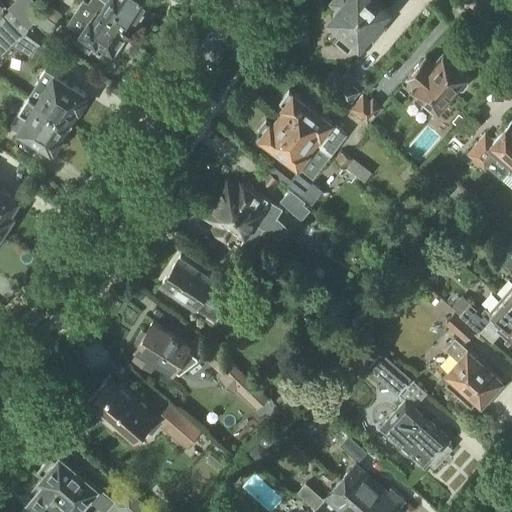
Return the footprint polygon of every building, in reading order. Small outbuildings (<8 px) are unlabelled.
[(13,0),(9,5),(11,7),(29,25),(30,26),(32,22),(34,24),(41,13),(39,11),(26,0),(13,0)] [(135,21),(136,19),(148,0),(104,0),(106,1),(106,2),(135,21)] [(387,9),(376,0),(333,0),(332,2),(338,8),(330,18),(343,29),(335,39),(348,50),(356,40),(359,43),(367,33),(373,38),(384,24),(379,19),(387,9)] [(79,16),(79,17),(88,23),(81,33),(83,35),(78,43),(89,50),(95,42),(113,54),(135,21),(106,2),(100,12),(96,10),(93,15),(84,9),(79,16)] [(0,18),(0,53),(1,54),(29,25),(11,7),(0,18)] [(51,35),(58,24),(41,13),(34,24),(51,35)] [(36,46),(43,36),(30,26),(22,35),(36,46)] [(468,74),(443,53),(434,63),(425,56),(406,78),(415,86),(414,87),(424,96),(421,100),(434,112),(437,108),(438,109),(457,87),(459,88),(463,88),(468,83),(468,78),(466,76),(468,74)] [(321,83),(348,105),(360,90),(353,84),(358,78),(347,68),(342,74),(334,67),(321,83)] [(71,125),(81,109),(80,108),(86,98),(83,96),(85,94),(45,70),(38,82),(28,98),(71,125)] [(292,93),(289,91),(280,103),(283,105),(277,114),(314,143),(314,144),(330,155),(347,134),(293,92),(292,93)] [(369,101),(363,95),(350,109),(361,118),(367,124),(383,107),(373,97),(369,101)] [(71,125),(28,98),(19,113),(18,112),(10,125),(19,131),(50,150),(51,148),(54,150),(61,139),(62,140),(71,125)] [(470,113),(458,125),(470,137),(482,125),(470,113)] [(308,151),(314,144),(314,143),(277,114),(269,123),(266,121),(257,132),(260,135),(259,137),(301,169),(312,154),(308,151)] [(511,119),(493,141),(485,133),(467,154),(485,170),(488,165),(501,177),(507,171),(511,165),(511,119)] [(352,160),(340,152),(335,159),(346,168),(364,182),(372,172),(353,158),(352,160)] [(511,165),(507,171),(501,177),(501,178),(511,188),(511,165)] [(323,190),(298,171),(288,184),(313,203),(323,190)] [(279,182),(269,173),(262,181),(272,190),(279,182)] [(239,190),(229,183),(218,200),(264,228),(277,241),(279,237),(281,238),(288,227),(277,217),(283,207),(268,198),(257,191),(256,192),(243,183),(239,190)] [(0,229),(1,230),(6,231),(11,223),(9,218),(11,215),(8,213),(17,200),(0,188),(0,229)] [(280,201),(301,220),(310,210),(303,204),(304,203),(290,190),(280,201)] [(250,251),(264,228),(218,200),(208,217),(218,223),(215,229),(229,238),(228,239),(240,246),(240,245),(250,251)] [(419,230),(414,226),(409,232),(414,236),(419,230)] [(441,245),(432,237),(421,250),(430,258),(441,245)] [(218,283),(179,257),(162,281),(194,303),(203,290),(229,307),(236,299),(240,303),(249,293),(227,273),(218,283)] [(252,289),(260,280),(238,260),(230,270),(252,289)] [(415,276),(404,265),(393,278),(404,288),(415,276)] [(511,286),(501,298),(511,307),(511,286)] [(510,342),(511,343),(511,307),(501,298),(487,315),(498,326),(496,329),(506,338),(503,341),(508,345),(510,342)] [(460,313),(459,314),(476,329),(479,332),(490,320),(470,302),(460,313)] [(476,329),(459,314),(455,311),(444,323),(465,341),(476,329)] [(189,344),(188,344),(152,322),(137,347),(140,349),(138,354),(148,360),(152,357),(172,369),(173,368),(179,372),(201,356),(225,377),(236,365),(200,332),(189,344)] [(487,400),(491,395),(491,390),(502,378),(455,336),(445,348),(458,359),(447,371),(451,375),(445,382),(471,405),(477,398),(481,402),(483,400),(487,400)] [(368,368),(398,396),(410,382),(408,380),(411,378),(383,353),(381,356),(380,355),(368,368)] [(103,413),(116,424),(134,440),(145,427),(152,434),(160,425),(186,447),(202,430),(169,401),(155,418),(107,377),(88,400),(89,400),(82,408),(97,420),(103,413)] [(434,467),(452,448),(445,442),(448,439),(405,400),(381,427),(397,442),(396,443),(399,448),(405,454),(410,456),(411,454),(424,465),(428,462),(434,467)] [(260,464),(271,452),(266,448),(272,442),(277,445),(287,432),(275,422),(267,433),(259,442),(258,441),(248,453),(260,464)] [(339,445),(358,462),(367,452),(348,435),(339,445)] [(78,510),(80,511),(95,511),(98,509),(102,511),(105,511),(114,502),(59,455),(56,459),(51,455),(38,471),(43,474),(40,477),(78,510)] [(341,480),(375,511),(393,511),(398,507),(387,496),(389,494),(355,464),(341,480)] [(80,511),(78,510),(40,477),(39,478),(39,479),(27,493),(31,496),(25,504),(33,511),(80,511)] [(375,511),(341,480),(326,497),(343,511),(375,511)] [(297,492),(316,510),(325,500),(306,483),(297,492)] [(115,505),(124,511),(145,511),(150,507),(128,489),(115,505)]
